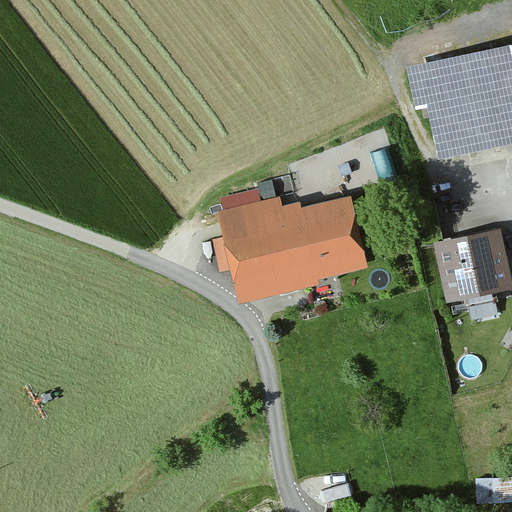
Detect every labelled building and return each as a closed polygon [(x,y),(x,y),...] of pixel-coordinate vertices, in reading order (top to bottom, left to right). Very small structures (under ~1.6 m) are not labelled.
[(431,111),(443,163),(511,147),(511,49),(408,72),(417,114),(431,111)] [(349,144),(368,175),(397,157),(378,126),(349,144)] [(221,217),(243,306),(375,273),(356,201),(305,214),(303,206),(286,211),(284,201),(221,217)] [(442,241),(437,208),(416,211),(421,244),(442,241)] [(511,271),(504,234),(435,248),(447,307),(511,293),(511,271)] [(511,481),(477,482),(478,505),(511,503),(511,481)]
